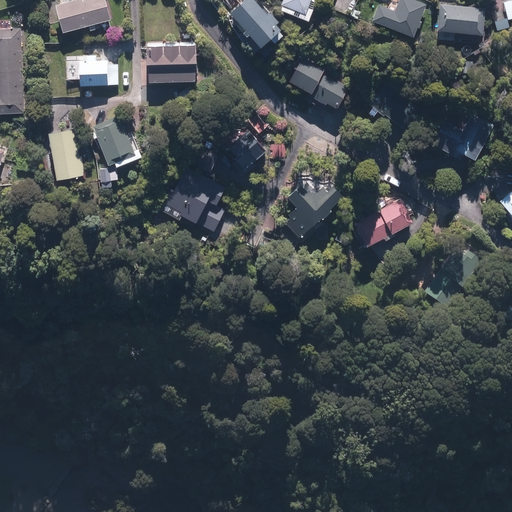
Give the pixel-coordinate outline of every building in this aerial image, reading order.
[(97,24),(113,20),(107,0),(71,0),(59,3),(66,32),(90,26),(90,29),(97,28),(97,24)] [(269,11),(258,0),(245,0),(234,11),(241,19),(238,22),(245,29),(240,34),(244,39),(246,38),(258,50),(272,37),(277,42),(285,35),(282,31),(285,28),(280,23),(282,21),(271,9),(269,11)] [(284,0),(281,9),(311,21),(319,0),(284,0)] [(381,4),(375,20),(416,36),(428,4),(418,0),(400,0),(397,10),(381,4)] [(442,4),(440,29),(484,33),(487,9),(442,4)] [(0,113),(28,112),(23,26),(0,27),(0,113)] [(199,43),(150,44),(151,81),(199,80),(199,43)] [(115,86),(116,64),(106,64),(106,61),(94,60),(94,56),(86,56),(86,60),(81,60),(80,85),(115,86)] [(303,56),(291,79),(316,92),(314,96),(328,103),(329,101),(340,107),(351,85),(325,72),(326,69),(303,56)] [(389,83),(373,104),(386,114),(387,112),(411,130),(426,110),(389,83)] [(122,113),(96,124),(112,164),(139,153),(122,113)] [(443,119),(431,141),(463,158),(466,151),(477,157),(494,125),(474,114),(465,130),(443,119)] [(253,123),(229,142),(250,169),(274,149),(253,123)] [(79,127),(52,132),(60,178),(87,173),(79,127)] [(173,187),(163,209),(182,218),(185,213),(217,228),(227,206),(220,203),(228,187),(187,168),(177,189),(173,187)] [(301,236),(345,195),(330,178),(313,193),(303,182),(288,196),(297,206),(284,218),(301,236)] [(511,190),(503,199),(511,209),(511,190)] [(359,220),(371,243),(415,221),(403,198),(359,220)] [(236,223),(226,218),(214,243),(224,248),(236,223)] [(428,293),(450,308),(483,260),(469,251),(466,255),(458,250),(428,293)]
